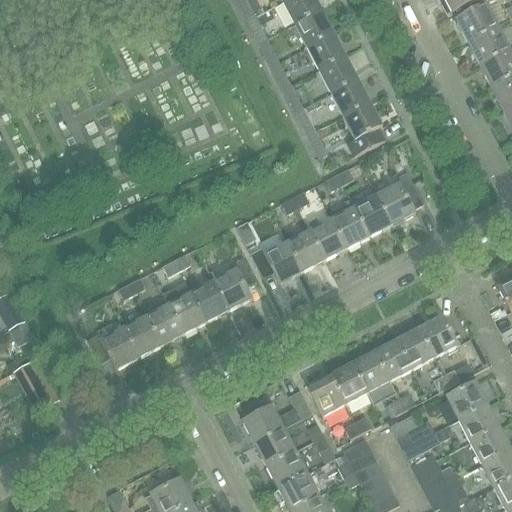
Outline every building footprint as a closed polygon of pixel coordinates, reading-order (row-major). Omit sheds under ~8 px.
[(235,0),(247,24),(258,19),(248,0),(235,0)] [(293,0),(282,6),(294,29),(322,14),(314,0),(293,0)] [(484,0),(483,0),(443,0),(452,17),(484,0)] [(456,24),(468,47),(498,31),(486,8),(456,24)] [(294,29),(306,52),(334,37),(322,14),(294,29)] [(247,24),(259,47),(270,42),(258,19),(247,24)] [(468,47),(480,69),(510,53),(498,31),(468,47)] [(306,52),(318,75),(346,61),(334,37),(306,52)] [(259,47),(271,69),(281,63),(270,42),(259,47)] [(480,69),(492,92),(511,81),(511,56),(510,53),(480,69)] [(318,75),(330,98),(359,84),(346,61),(318,75)] [(271,69),(283,93),(294,88),(281,63),(271,69)] [(511,81),(492,92),(503,115),(511,110),(511,81)] [(330,98),(342,121),(370,107),(359,84),(330,98)] [(283,93),(295,116),(306,111),(294,88),(283,93)] [(346,148),(353,161),(385,144),(379,132),(383,130),(370,107),(342,121),(354,144),(346,148)] [(511,110),(503,115),(511,131),(511,110)] [(295,116),(307,139),(318,134),(306,111),(295,116)] [(307,139),(320,159),(329,154),(318,134),(307,139)] [(338,179),(343,189),(354,184),(349,173),(338,179)] [(376,199),(392,229),(415,217),(414,214),(424,208),(407,176),(396,182),(398,187),(376,199)] [(331,196),(343,189),(338,179),(326,185),(331,196)] [(293,199),(299,210),(310,203),(305,193),(293,199)] [(287,215),(299,210),(293,199),(282,205),(287,215)] [(354,211),(370,241),(392,229),(376,199),(354,211)] [(332,222),(348,253),(370,241),(354,211),(332,222)] [(247,222),(237,228),(246,245),(257,239),(247,222)] [(310,234),(325,264),(348,253),(332,222),(310,234)] [(287,246),(303,276),(325,264),(310,234),(287,246)] [(274,277),(279,289),(303,276),(287,246),(264,258),(262,253),(251,258),(263,283),(274,277)] [(174,264),(180,275),(191,270),(185,259),(174,264)] [(223,304),(229,315),(253,303),(247,292),(257,286),(244,262),(233,268),(235,273),(213,284),(223,304)] [(168,282),(180,275),(174,264),(162,270),(168,282)] [(130,288),(135,299),(146,293),(141,282),(130,288)] [(511,319),(511,282),(497,291),(511,319)] [(191,296),(207,327),(229,315),(223,304),(213,284),(191,296)] [(168,308),(184,339),(207,327),(191,296),(186,286),(164,298),(169,307),(168,308)] [(123,305),(135,299),(130,288),(117,294),(123,305)] [(11,297),(0,302),(0,319),(0,320),(18,311),(11,297)] [(146,319),(162,350),(184,339),(168,308),(146,319)] [(124,331),(140,362),(162,350),(146,319),(124,331)] [(419,333),(434,362),(458,350),(443,320),(419,333)] [(19,331),(10,336),(18,351),(27,346),(26,343),(32,341),(34,339),(31,333),(27,325),(25,326),(20,329),(20,330),(19,331)] [(116,374),(140,362),(124,331),(101,343),(99,339),(87,345),(100,369),(110,363),(116,374)] [(396,344),(412,374),(434,362),(419,333),(396,344)] [(374,356),(389,385),(412,374),(396,344),(374,356)] [(352,367),(368,396),(389,385),(374,356),(352,367)] [(37,363),(13,376),(25,397),(29,394),(36,390),(47,410),(48,410),(49,410),(60,404),(59,404),(45,378),(37,364),(37,363)] [(330,379),(345,408),(368,396),(352,367),(330,379)] [(57,371),(45,378),(59,404),(69,398),(71,398),(57,371)] [(443,380),(449,391),(460,386),(454,374),(443,380)] [(306,391),(322,420),(345,408),(330,379),(306,391)] [(433,385),(439,396),(449,391),(443,380),(433,385)] [(446,401),(458,424),(487,408),(479,391),(476,385),(446,401)] [(242,425),(254,449),(284,433),(312,418),(300,395),(289,401),(295,412),(278,421),(272,410),(242,425)] [(398,403),(405,415),(416,409),(409,397),(398,403)] [(389,408),(395,420),(405,415),(398,403),(389,408)] [(458,424),(470,446),(499,431),(491,415),(487,408),(458,424)] [(390,430),(396,442),(418,430),(412,419),(390,430)] [(354,426),(360,438),(371,432),(365,421),(354,426)] [(418,430),(396,442),(402,454),(435,436),(429,425),(418,430)] [(344,432),(350,444),(360,438),(354,426),(344,432)] [(307,434),(314,446),(324,441),(318,429),(307,434)] [(470,446),(482,469),(511,453),(504,440),(499,431),(470,446)] [(254,449),(266,472),(296,456),(284,433),(254,449)] [(435,436),(402,454),(408,464),(440,447),(435,436)] [(319,457),(330,451),(324,441),(314,446),(319,457)] [(342,456),(344,458),(348,466),(349,468),(371,456),(365,444),(342,456)] [(482,469),(493,491),(511,480),(511,455),(511,453),(482,469)] [(266,472),(278,494),(308,478),(296,456),(266,472)] [(371,456),(349,468),(354,477),(354,479),(377,466),(371,456)] [(433,459),(411,471),(416,482),(439,470),(433,459)] [(337,471),(344,483),(354,477),(349,468),(348,466),(337,471)] [(354,477),(344,483),(349,493),(359,488),(360,489),(383,477),(377,466),(354,479),(354,477)] [(439,470),(416,482),(422,493),(445,481),(439,470)] [(445,481),(422,493),(428,505),(451,493),(461,487),(455,476),(445,481)] [(383,477),(360,489),(366,500),(388,488),(383,477)] [(298,511),(320,501),(308,478),(278,494),(287,511),(298,511)] [(511,480),(493,491),(504,511),(507,511),(511,509),(511,480)] [(150,498),(157,511),(181,511),(193,506),(180,482),(150,498)] [(451,493),(456,503),(457,504),(461,502),(467,499),(461,487),(451,493)] [(388,488),(366,500),(371,511),(394,499),(388,488)] [(451,493),(428,505),(432,511),(440,511),(456,503),(451,493)] [(108,501),(114,511),(127,511),(118,495),(108,501)] [(394,499),(371,511),(372,511),(394,511),(400,509),(394,499)] [(457,504),(459,509),(460,509),(463,507),(469,504),(467,499),(461,502),(457,504)] [(326,511),(320,501),(298,511),(326,511)] [(469,504),(463,507),(466,511),(480,511),(474,501),(469,504)] [(460,511),(459,509),(457,504),(456,503),(440,511),(460,511)]
